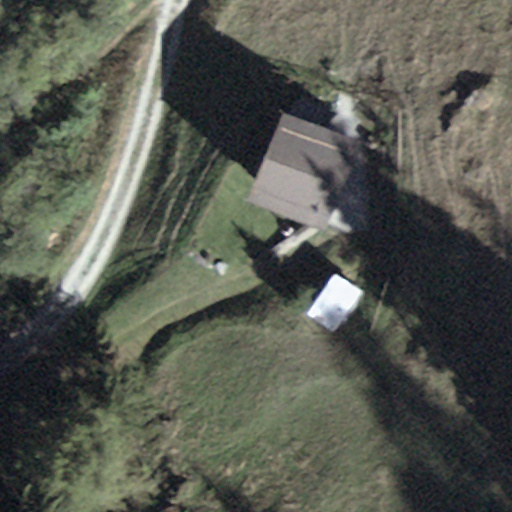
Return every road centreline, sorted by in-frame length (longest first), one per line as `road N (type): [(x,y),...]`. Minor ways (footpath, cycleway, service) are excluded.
road 1 (track): [(0,352),(56,305),(93,254),(144,126),(176,0)]
road 2 (track): [(0,138),(151,0)]
